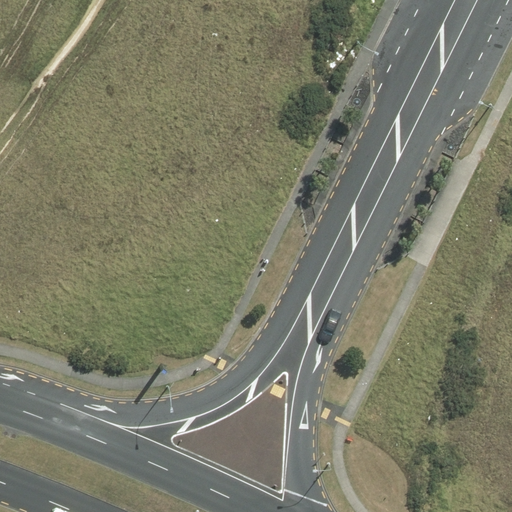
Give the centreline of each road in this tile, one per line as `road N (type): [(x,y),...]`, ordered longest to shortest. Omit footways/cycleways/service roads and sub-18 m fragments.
road 1 (unclassified): [(0,401),(126,427),(204,413),(247,389),(311,317)]
road 2 (unclassified): [(311,317),(464,0)]
road 3 (secondary): [(0,401),(268,511)]
road 4 (unclassified): [(311,317),(302,398),(311,511)]
